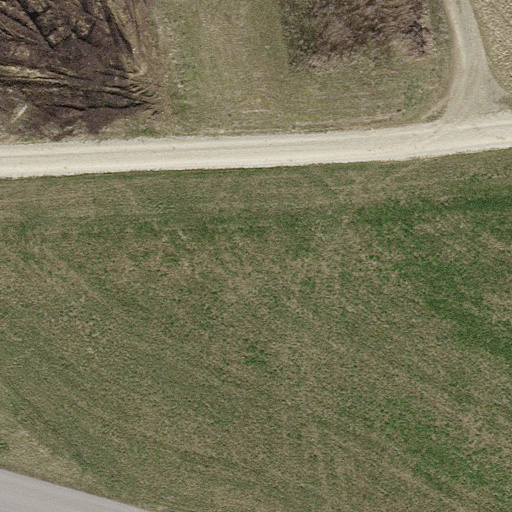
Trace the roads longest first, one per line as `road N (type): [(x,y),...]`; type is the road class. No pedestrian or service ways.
road 1 (track): [(511,134),(0,162)]
road 2 (track): [(498,136),(458,0)]
